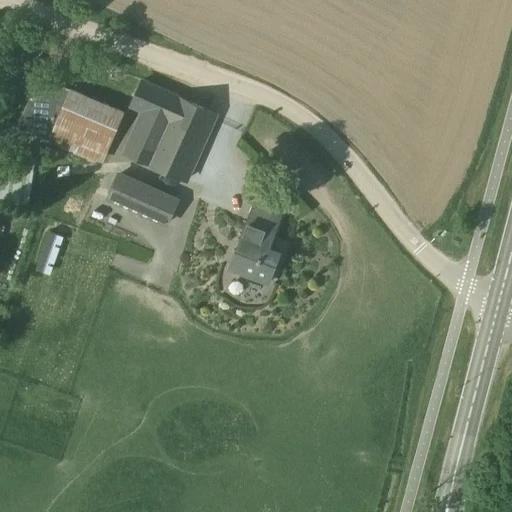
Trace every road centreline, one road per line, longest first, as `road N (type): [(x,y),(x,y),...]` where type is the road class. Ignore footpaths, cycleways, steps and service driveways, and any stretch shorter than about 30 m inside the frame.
road 1 (unclassified): [(496,317),(271,101),(0,3)]
road 2 (secondary): [(447,511),(496,317)]
